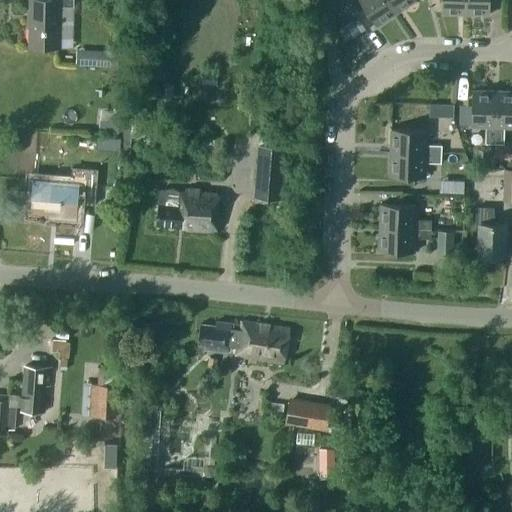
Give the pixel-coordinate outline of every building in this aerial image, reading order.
[(30,0),(29,46),(59,47),(60,6),(73,6),(73,0),(30,0)] [(341,0),(341,1),(354,22),(365,14),(355,0),(341,0)] [(359,0),(377,25),(396,12),(388,0),(359,0)] [(388,0),(396,12),(414,0),(388,0)] [(442,0),(442,13),(466,13),(465,0),(442,0)] [(489,14),(489,0),(465,0),(466,13),(489,14)] [(361,31),(371,24),(365,14),(354,22),(361,31)] [(75,65),(118,67),(119,51),(76,49),(75,65)] [(172,100),(173,83),(159,83),(159,100),(172,100)] [(496,90),(472,90),(471,126),(485,126),(485,144),(494,144),(496,90)] [(504,127),(511,127),(511,90),(496,90),(494,144),(504,144),(504,127)] [(453,117),(453,105),(441,104),(441,116),(453,117)] [(118,129),(119,122),(99,120),(99,127),(105,128),(118,129)] [(426,144),(427,130),(391,128),(390,152),(441,154),(442,145),(426,144)] [(287,146),(261,144),(258,196),(284,198),(287,146)] [(503,159),(504,144),(494,144),(494,159),(503,159)] [(425,177),(426,162),(441,163),(441,154),(390,152),(389,175),(425,177)] [(56,213),(56,217),(76,219),(77,202),(94,204),(97,170),(73,168),(72,182),(33,179),(30,211),(56,213)] [(503,200),(511,200),(511,168),(504,168),(503,200)] [(440,180),(439,192),(463,193),(464,181),(440,180)] [(182,230),(214,233),(217,191),(188,189),(187,192),(159,190),(156,225),(182,227),(182,230)] [(431,220),(415,219),(416,205),(380,203),(379,227),(430,229),(431,220)] [(478,255),(505,256),(506,224),(493,223),(493,207),(476,207),(475,224),(478,224),(478,255)] [(461,227),(461,217),(453,216),(452,227),(461,227)] [(414,252),(415,237),(430,238),(430,229),(379,227),(378,250),(414,252)] [(436,255),(453,256),(454,231),(437,230),(436,255)] [(232,323),(216,321),(215,326),(200,324),(197,344),(205,345),(204,350),(229,353),(230,340),(237,341),(235,355),(246,356),(284,362),(290,329),(240,320),(239,329),(232,328),(232,323)] [(57,337),(55,358),(72,360),(74,339),(57,337)] [(217,358),(210,356),(207,366),(215,368),(217,358)] [(107,367),(116,368),(117,359),(108,358),(107,367)] [(0,433),(7,434),(7,427),(13,428),(15,404),(22,405),(21,409),(43,411),(45,385),(50,385),(51,367),(25,365),(22,396),(0,393),(0,433)] [(125,385),(127,369),(99,367),(97,383),(118,384),(125,385)] [(93,416),(116,417),(118,384),(97,383),(96,383),(93,416)] [(282,410),(283,402),(263,400),(262,408),(282,410)] [(288,401),(284,423),(326,429),(329,407),(288,401)] [(319,461),(333,461),(333,448),(319,448),(319,461)] [(206,474),(211,475),(214,471),(212,466),(207,465),(204,469),(206,474)] [(145,491),(145,476),(132,476),(132,491),(145,491)]
